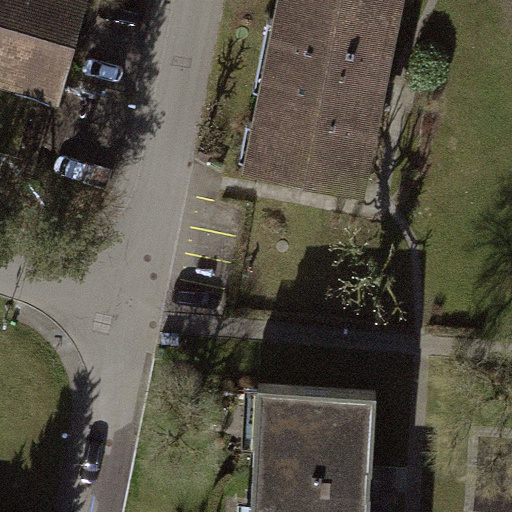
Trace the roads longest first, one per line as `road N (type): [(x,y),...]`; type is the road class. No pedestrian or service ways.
road 1 (residential): [(138,319),(201,0)]
road 2 (residential): [(99,511),(138,319)]
road 3 (residential): [(0,273),(138,319)]
